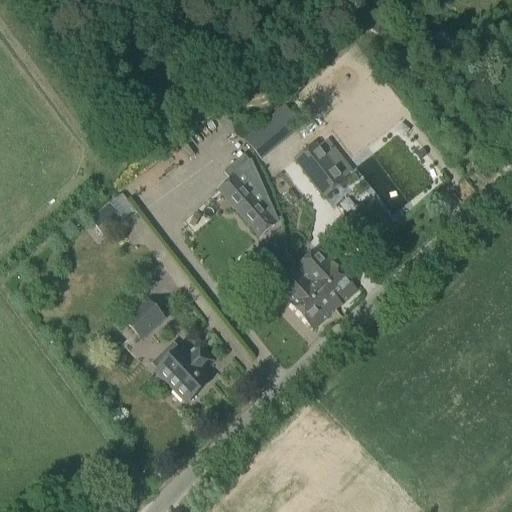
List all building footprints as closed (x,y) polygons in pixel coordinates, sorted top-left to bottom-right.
[(226,118),(217,124),(228,140),(237,133),(226,118)] [(242,142),(242,143),(259,163),(273,151),(256,131),(248,137),(242,142)] [(324,200),(344,184),(315,146),(294,162),(324,200)] [(217,192),(259,240),(277,224),(249,164),(217,192)] [(90,220),(103,237),(121,224),(107,206),(90,220)] [(295,271),(284,258),(281,234),(265,249),(286,271),(279,278),(283,282),(276,289),(286,300),(285,301),(313,331),(334,312),(296,270),(295,271)] [(326,262),(316,251),(296,270),(334,312),(356,292),(327,261),(326,262)] [(163,321),(146,304),(125,324),(141,342),(163,321)] [(180,351),(157,373),(186,405),(209,383),(201,374),(212,364),(199,350),(188,360),(180,351)]
